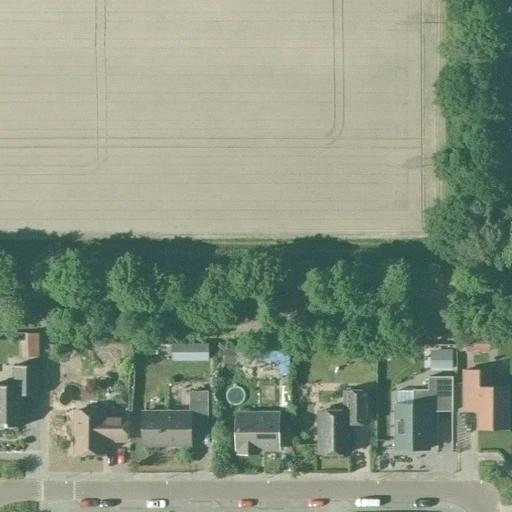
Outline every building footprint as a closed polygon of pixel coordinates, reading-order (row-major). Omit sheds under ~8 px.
[(508,83),(508,53),(488,53),(489,84),(508,83)] [(38,365),(14,365),(14,385),(0,385),(0,426),(22,426),(22,396),(38,396),(38,365)] [(488,370),(464,370),(464,411),(478,411),(478,429),(507,429),(507,387),(488,387),(488,370)] [(395,405),(395,449),(429,449),(429,411),(452,411),(452,377),(428,377),(428,390),(412,390),(412,405),(395,405)] [(207,391),(189,391),(189,412),(142,412),(143,445),(190,445),(190,423),(207,423),(207,391)] [(317,453),(349,453),(349,423),(369,423),(369,391),(343,391),(343,412),(317,412),(317,453)] [(74,411),(74,453),(102,453),(102,441),(126,441),(126,416),(102,416),(102,411),(74,411)] [(241,415),(236,415),(237,448),(239,448),(239,453),(256,453),(256,448),(277,448),(277,415),(254,415),(250,412),(245,412),(241,415)]
